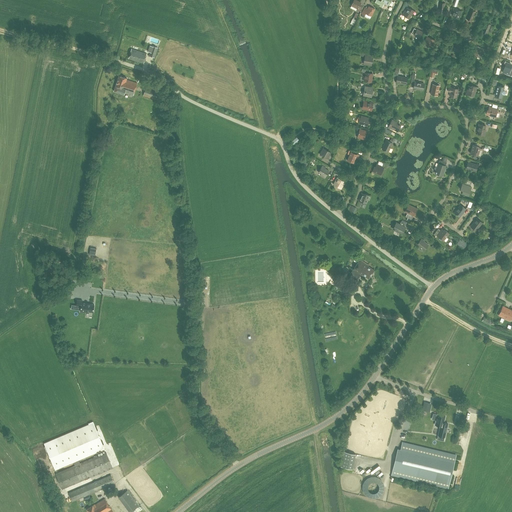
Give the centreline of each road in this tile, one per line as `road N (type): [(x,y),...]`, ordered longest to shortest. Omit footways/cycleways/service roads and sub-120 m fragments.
road 1 (track): [(270,135),(328,511)]
road 2 (secondary): [(178,511),(241,463),(339,414),(374,377),(432,286)]
road 3 (unclassified): [(340,217),(304,186),(276,138),(105,56)]
